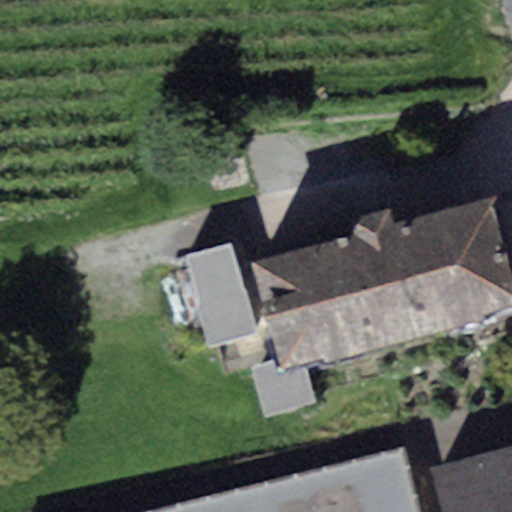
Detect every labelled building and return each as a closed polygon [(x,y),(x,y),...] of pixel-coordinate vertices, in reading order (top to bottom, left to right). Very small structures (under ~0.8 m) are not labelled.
[(486,314),(511,307),(511,248),(498,199),(400,226),(396,212),(357,223),(361,238),(253,267),(278,360),(281,371),(307,364),(325,359),(327,367),(488,322),(486,314)] [(259,334),(231,247),(190,258),(213,347),(259,334)] [(268,419),(318,403),(307,364),(281,371),(278,360),(254,368),(268,419)] [(511,511),(511,450),(432,473),(443,511),(511,511)] [(414,511),(400,452),(155,511),(414,511)]
